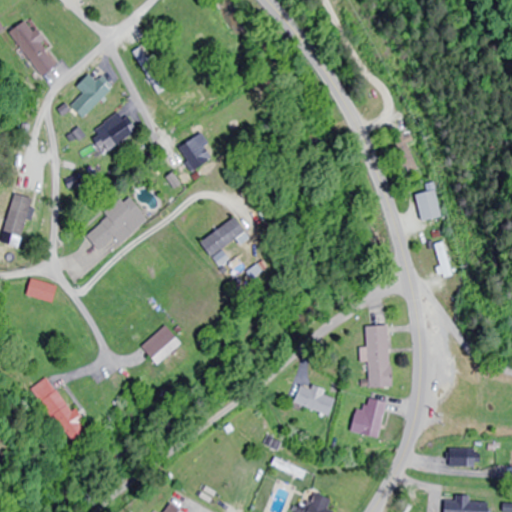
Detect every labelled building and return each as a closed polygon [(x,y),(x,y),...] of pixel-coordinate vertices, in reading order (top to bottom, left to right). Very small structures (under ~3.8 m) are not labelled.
[(10,33),(44,77),(61,64),(27,20),(10,33)] [(80,94),(67,107),(80,121),(108,92),(87,72),(73,87),(80,94)] [(86,133),(98,153),(131,133),(119,113),(86,133)] [(414,171),(407,143),(413,142),(411,133),(392,138),(401,174),(414,171)] [(175,154),(193,175),(208,161),(190,141),(175,154)] [(411,196),(418,223),(442,217),(434,190),(411,196)] [(41,214),(23,201),(5,225),(23,239),(41,214)] [(89,227),(101,251),(121,240),(122,242),(152,227),(139,202),(89,227)] [(230,216),(198,239),(209,254),(242,231),(230,216)] [(441,283),(457,280),(449,238),(432,241),(441,283)] [(62,287),(34,280),(30,297),(57,304),(62,287)] [(168,323),(143,347),(159,363),(184,340),(168,323)] [(392,388),(391,327),(366,327),(366,349),(362,349),(362,362),(370,362),(370,389),(392,388)] [(73,412),(49,378),(33,389),(70,444),(90,430),(76,410),(73,412)] [(339,398),(304,384),(297,404),(332,417),(339,398)] [(381,435),(387,400),(373,397),(372,405),(367,404),(366,412),(359,411),(355,430),(381,435)] [(477,467),(477,450),(452,450),(452,467),(477,467)] [(332,511),(329,511),(333,501),(310,493),(303,511),(332,511)] [(441,497),(441,511),(487,511),(487,497),(441,497)]
